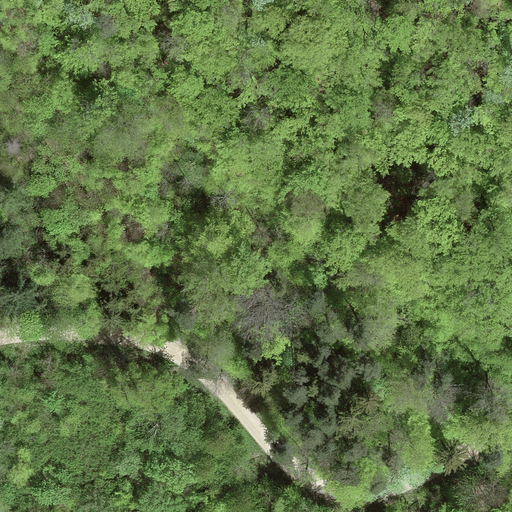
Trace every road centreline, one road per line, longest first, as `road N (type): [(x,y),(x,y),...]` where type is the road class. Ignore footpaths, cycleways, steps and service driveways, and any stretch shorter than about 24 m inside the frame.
road 1 (track): [(511,336),(449,294),(307,242),(164,120),(55,56),(0,34)]
road 2 (track): [(511,420),(443,466),(378,491),(312,480),(262,442),(204,369),(123,335),(0,339)]
